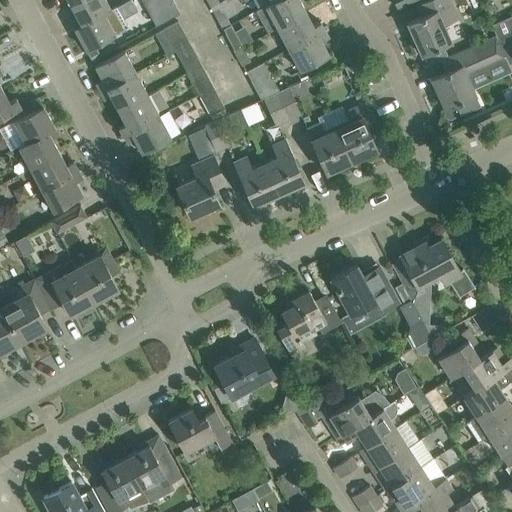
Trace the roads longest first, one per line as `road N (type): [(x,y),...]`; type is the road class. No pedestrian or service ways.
road 1 (residential): [(183,294),(18,0)]
road 2 (residential): [(0,466),(174,372),(182,362),(174,337)]
road 3 (residential): [(240,271),(438,182)]
road 4 (residential): [(438,182),(352,0)]
road 5 (residential): [(0,411),(167,324)]
road 6 (residential): [(511,302),(474,242),(480,222),(459,173)]
